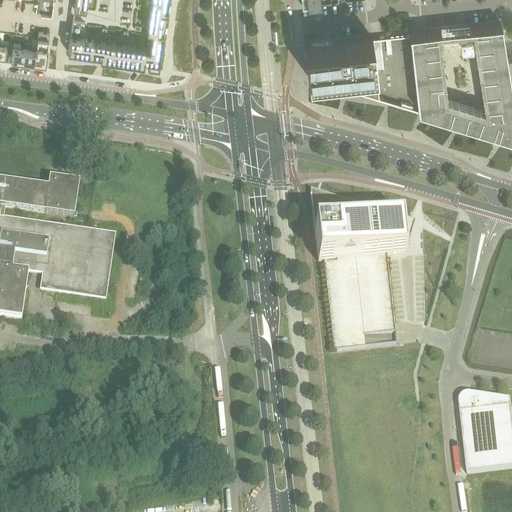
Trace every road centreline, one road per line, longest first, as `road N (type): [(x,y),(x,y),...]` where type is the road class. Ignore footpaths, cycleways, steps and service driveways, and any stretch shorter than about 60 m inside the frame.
road 1 (primary): [(252,145),(492,209)]
road 2 (primary): [(481,180),(249,119)]
road 3 (primary): [(0,104),(234,140)]
road 4 (residential): [(64,0),(58,56),(161,73),(174,0)]
road 5 (primary): [(277,368),(252,145)]
road 6 (primary): [(191,108),(0,80)]
road 7 (unclassified): [(447,376),(492,209)]
road 8 (unclassified): [(220,344),(232,511)]
road 9 (primary): [(257,345),(275,511)]
road 10 (primary): [(234,140),(252,304)]
road 11 (primary): [(293,511),(277,368)]
road 12 (unclassified): [(460,511),(447,376)]
